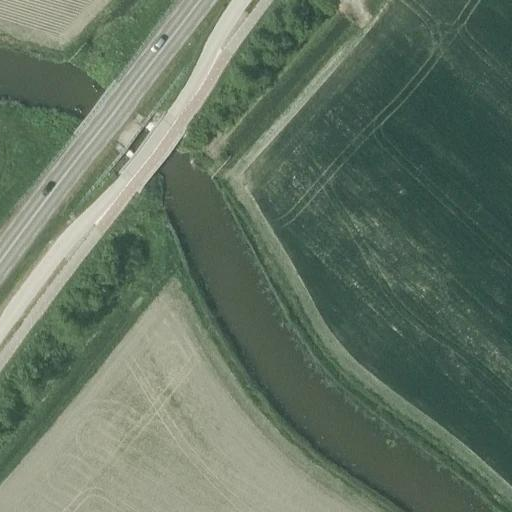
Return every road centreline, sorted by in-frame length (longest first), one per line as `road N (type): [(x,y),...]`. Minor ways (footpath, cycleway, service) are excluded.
road 1 (unclassified): [(0,331),(185,94),(241,0)]
road 2 (primary): [(0,262),(198,0)]
